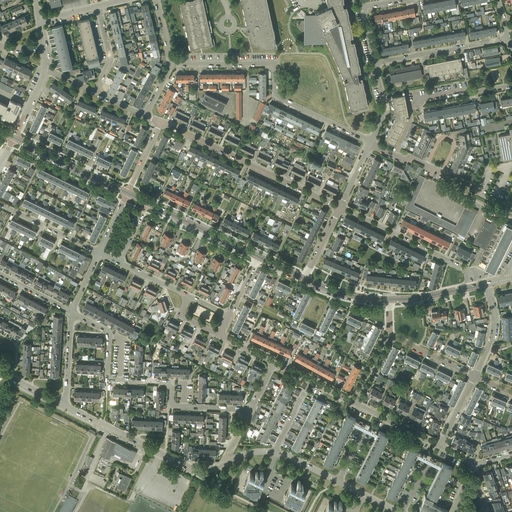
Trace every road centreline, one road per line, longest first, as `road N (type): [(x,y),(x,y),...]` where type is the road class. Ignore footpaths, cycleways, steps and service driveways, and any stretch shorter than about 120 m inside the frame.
road 1 (residential): [(248,409),(177,407),(162,382),(108,379),(111,333),(69,310)]
road 2 (residential): [(371,142),(277,98),(266,64),(171,64)]
road 3 (residential): [(339,208),(159,123)]
road 4 (unclassified): [(65,406),(192,470),(221,466)]
road 5 (residential): [(472,287),(465,271),(339,208)]
road 6 (residential): [(374,64),(507,38)]
road 7 (secondary): [(127,194),(13,137)]
road 8 (secondary): [(257,257),(146,203)]
